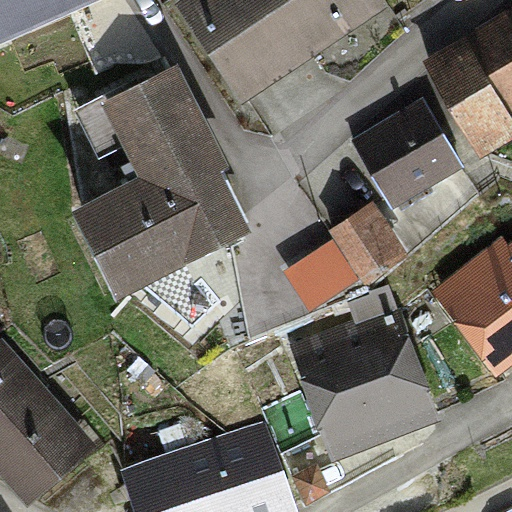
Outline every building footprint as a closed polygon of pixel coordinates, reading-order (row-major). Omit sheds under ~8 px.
[(0,0),(0,45),(106,0),(0,0)] [(364,0),(197,0),(175,14),(237,113),(380,24),(364,0)] [(511,12),(458,47),(502,117),(511,111),(511,12)] [(458,47),(423,68),(479,157),(511,136),(511,132),(502,117),(458,47)] [(142,191),(72,224),(109,302),(248,236),(173,81),(105,113),(142,191)] [(415,110),(351,147),(389,213),(454,176),(415,110)] [(368,212),(327,242),(364,291),(405,261),(368,212)] [(511,249),(439,300),(495,380),(511,368),(511,249)] [(388,320),(282,356),(319,465),(424,430),(388,320)] [(0,492),(17,511),(28,511),(87,459),(0,363),(0,492)] [(280,511),(252,433),(119,481),(130,511),(280,511)] [(312,474),(289,483),(300,509),(323,499),(312,474)]
